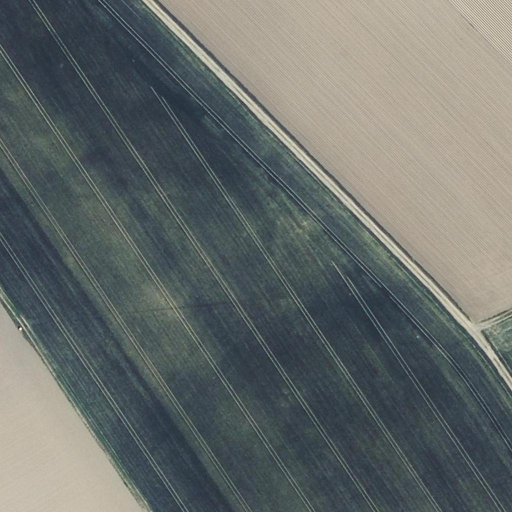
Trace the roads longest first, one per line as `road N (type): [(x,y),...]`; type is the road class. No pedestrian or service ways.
road 1 (track): [(148,0),(449,303),(511,388)]
road 2 (track): [(0,293),(148,511)]
